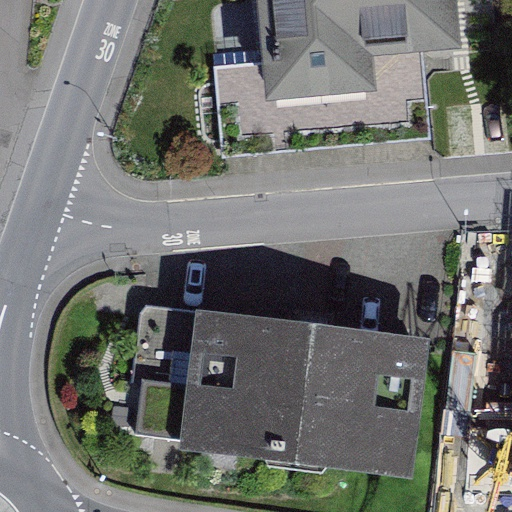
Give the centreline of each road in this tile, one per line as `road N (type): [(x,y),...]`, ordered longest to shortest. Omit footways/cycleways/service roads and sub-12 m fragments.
road 1 (residential): [(37,211),(154,227),(511,196)]
road 2 (residential): [(117,0),(37,211)]
